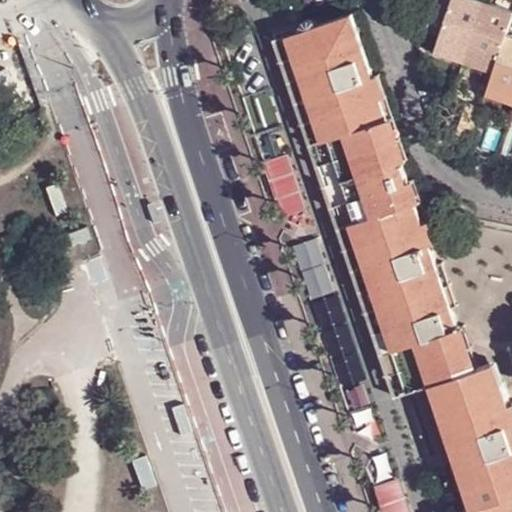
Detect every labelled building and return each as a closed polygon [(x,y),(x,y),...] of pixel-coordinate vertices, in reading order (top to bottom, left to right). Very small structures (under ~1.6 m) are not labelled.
[(436,0),(427,27),(441,33),(452,0),(436,0)] [(466,60),(486,0),(452,0),(441,33),(436,49),(466,60)] [(511,23),(511,20),(511,7),(490,0),(486,0),(466,60),(495,70),(509,31),(511,23)] [(403,158),(390,115),(383,94),(375,72),(356,11),(300,30),(333,133),(361,217),(418,386),(432,382),(459,465),(472,507),(461,511),(460,511),(511,511),(511,401),(498,359),(481,365),(475,366),(460,324),(432,241),(425,219),(418,199),(410,178),(403,158)] [(275,33),(277,38),(300,30),(297,26),(275,33)] [(300,30),(277,38),(340,224),(361,217),(333,133),(300,30)] [(511,32),(509,31),(495,70),(488,92),(511,101),(511,32)] [(381,71),(375,72),(383,94),(389,93),(381,71)] [(383,94),(390,115),(395,112),(389,93),(383,94)] [(473,137),(484,105),(468,100),(458,131),(473,137)] [(390,115),(403,158),(409,155),(395,112),(390,115)] [(483,156),(498,162),(508,131),(494,124),(483,156)] [(498,162),(511,166),(511,131),(508,131),(498,162)] [(273,157),(275,190),(296,189),(293,155),(273,157)] [(410,178),(418,199),(424,197),(416,176),(410,178)] [(153,204),(146,207),(152,224),(159,222),(153,204)] [(340,224),(397,394),(418,386),(361,217),(340,224)] [(425,219),(432,241),(437,240),(431,219),(425,219)] [(460,324),(475,366),(481,365),(466,323),(460,324)]
